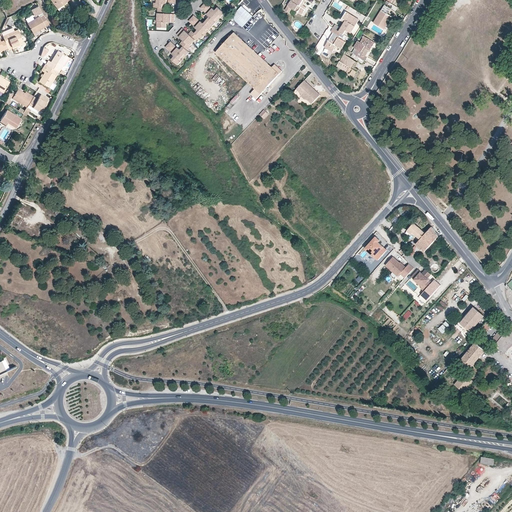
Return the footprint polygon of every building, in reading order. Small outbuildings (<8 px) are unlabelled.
[(51,0),(57,8),(69,0),(51,0)] [(154,0),(154,7),(158,7),(157,27),(165,28),(165,22),(167,22),(174,23),(175,14),(167,14),(166,13),(166,8),(164,8),(163,8),(163,5),(164,3),(165,3),(167,3),(166,0),(154,0)] [(306,0),(305,0),(293,0),(293,1),(291,1),(285,10),(290,13),(292,9),(302,15),(307,7),(303,5),(306,0)] [(211,7),(206,2),(201,8),(206,13),(211,7)] [(398,7),(390,2),(387,6),(392,8),(396,11),(398,7)] [(232,12),(237,6),(233,3),(228,8),(232,12)] [(385,29),(393,17),(388,14),(392,8),(387,6),(385,4),(374,23),(385,29)] [(42,12),(38,5),(31,9),(34,16),(42,12)] [(252,16),(241,6),(231,18),(242,28),(252,16)] [(196,40),(199,37),(202,39),(225,13),(219,7),(217,9),(215,9),(213,8),(207,15),(209,16),(209,18),(207,20),(205,22),(203,23),(201,21),(195,28),(197,29),(197,31),(195,33),(194,32),(193,31),(191,34),(189,34),(183,28),(177,35),(183,40),(184,42),(182,45),(183,45),(184,46),(182,49),(180,49),(178,47),(175,51),(173,53),(172,54),(174,55),(174,57),(172,59),(178,65),(190,52),(188,50),(191,47),(190,46),(196,40)] [(350,23),(354,16),(346,12),(341,20),(345,23),(341,28),(335,25),(333,28),(344,35),(345,35),(347,32),(346,31),(346,30),(351,33),(356,26),(350,23)] [(49,24),(43,14),(27,23),(33,33),(39,30),(49,24)] [(195,26),(200,20),(194,15),(189,21),(195,26)] [(3,36),(14,31),(13,28),(1,32),(3,36)] [(332,52),(334,49),(336,46),(340,48),(342,49),(346,42),(341,39),(344,35),(333,28),(331,31),(335,34),(337,35),(334,41),(331,40),(330,39),(324,47),(332,52)] [(23,44),(18,30),(14,31),(3,36),(5,40),(7,48),(8,50),(12,48),(12,47),(18,44),(19,46),(23,44)] [(261,56),(234,32),(216,53),(242,76),(261,56)] [(375,43),(367,38),(363,44),(361,42),(358,41),(354,48),(355,48),(352,53),(365,61),(367,57),(365,56),(362,54),(366,48),(369,50),(370,50),(375,43)] [(171,52),(176,47),(171,42),(166,47),(171,52)] [(65,66),(70,58),(58,50),(51,62),(48,60),(46,64),(55,69),(57,71),(59,72),(63,65),(65,66)] [(365,61),(353,53),(351,57),(363,64),(365,61)] [(338,63),(343,66),(344,64),(350,67),(347,72),(349,74),(350,75),(351,75),(354,77),(358,69),(355,67),(358,62),(344,54),(338,63)] [(272,67),(261,56),(242,76),(249,83),(255,89),(251,94),(257,99),(282,71),(275,64),(272,67)] [(49,87),(56,75),(55,75),(57,71),(55,69),(46,64),(45,64),(41,70),(45,72),(39,81),(49,87)] [(343,66),(341,69),(347,72),(350,67),(344,64),(343,66)] [(0,90),(3,93),(10,82),(0,75),(0,90)] [(320,95),(305,80),(297,89),(301,93),(302,96),(305,99),(308,100),(312,104),(320,95)] [(25,93),(18,89),(13,98),(27,107),(33,98),(25,93)] [(14,93),(11,91),(4,102),(9,105),(11,101),(10,100),(14,93)] [(39,114),(48,99),(44,96),(42,100),(39,97),(38,99),(33,96),(33,98),(27,107),(30,109),(39,114)] [(21,118),(7,109),(1,118),(7,122),(8,121),(17,126),(21,118)] [(264,119),(269,113),(264,109),(259,114),(264,119)] [(17,126),(8,121),(7,122),(1,118),(0,119),(0,120),(10,127),(12,125),(16,127),(17,126)] [(62,185),(60,176),(54,177),(55,186),(62,185)] [(395,215),(390,221),(393,224),(399,218),(395,215)] [(426,233),(414,223),(407,230),(412,234),(413,232),(421,239),(426,233)] [(439,236),(432,227),(426,233),(421,239),(416,244),(424,252),(439,236)] [(378,260),(387,250),(378,242),(380,240),(376,237),(365,248),(378,260)] [(408,275),(414,268),(409,264),(405,268),(393,257),(386,265),(398,276),(403,271),(408,275)] [(432,282),(428,278),(431,275),(426,269),(422,273),(421,274),(420,273),(421,272),(418,269),(412,277),(423,287),(421,288),(424,291),(432,282)] [(424,291),(421,295),(427,300),(441,285),(435,279),(432,282),(424,291)] [(459,288),(451,298),(454,301),(462,290),(459,288)] [(436,305),(442,310),(447,304),(441,299),(436,305)] [(484,315),(474,307),(472,309),(461,323),(460,322),(456,326),(467,335),(471,331),(471,332),(484,315)] [(461,323),(472,309),(471,308),(460,322),(461,323)] [(406,321),(412,313),(408,310),(402,317),(406,321)] [(483,335),(493,324),(489,320),(479,331),(483,335)] [(507,330),(503,326),(491,341),(495,345),(507,330)] [(511,344),(511,328),(510,326),(507,330),(495,345),(505,353),(510,348),(511,344)] [(485,351),(475,342),(460,361),(470,369),(485,351)] [(0,377),(7,374),(4,369),(8,367),(8,365),(9,364),(6,358),(0,361),(0,377)] [(469,377),(464,373),(455,384),(459,388),(469,377)] [(474,381),(469,377),(459,388),(464,393),(474,381)] [(494,465),(495,458),(482,456),(481,463),(494,465)]
